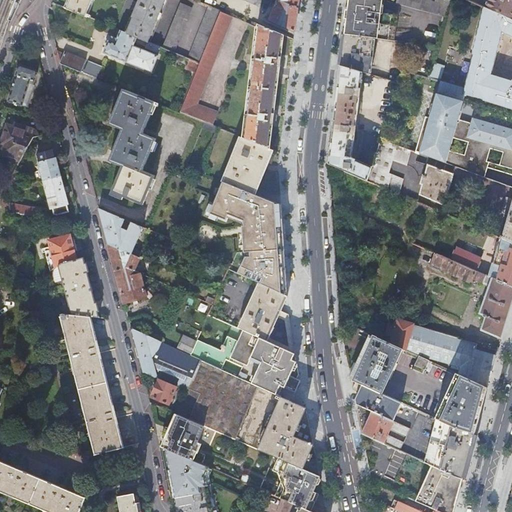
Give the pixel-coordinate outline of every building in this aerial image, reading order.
[(69,0),(66,9),(91,19),(91,16),(88,15),(94,0),(69,0)] [(160,13),(166,0),(139,0),(126,33),(148,42),(158,19),(160,20),(162,14),(160,13)] [(297,24),(299,8),(279,0),(277,5),(277,4),(276,6),(277,6),(270,21),(296,32),(297,24)] [(279,0),(299,8),(299,0),(279,0)] [(389,40),(395,41),(396,36),(399,15),(384,13),(382,13),(383,8),(383,0),(349,0),(347,25),(346,31),(346,34),(375,38),(389,40)] [(397,0),(397,3),(447,17),(451,0),(436,0),(436,2),(431,0),(397,0)] [(511,0),(488,0),(485,7),(511,18),(511,0)] [(162,48),(174,52),(193,8),(181,3),(162,48)] [(200,63),(221,11),(210,6),(188,58),(200,63)] [(511,81),(490,75),(493,66),(503,31),(511,34),(511,18),(485,7),(473,54),(475,54),(473,60),(465,88),(440,81),(436,93),(438,94),(463,101),(464,101),(465,98),(466,95),(483,100),(511,108),(511,81)] [(212,68),(233,17),(221,11),(200,63),(181,113),(213,126),(218,113),(197,105),(212,68)] [(283,60),(286,36),(259,25),(258,27),(251,83),(244,139),(270,150),(274,123),(277,124),(277,116),(275,116),(278,94),(282,67),(284,67),(285,60),(283,60)] [(148,42),(126,33),(120,31),(117,38),(112,36),(110,41),(109,41),(104,52),(152,71),(158,56),(134,46),(136,42),(150,47),(152,43),(148,42)] [(343,61),(342,66),(363,72),(370,74),(371,69),(375,38),(346,34),(343,61)] [(64,53),(60,63),(98,78),(103,66),(89,61),(89,63),(64,53)] [(428,78),(440,81),(444,66),(433,62),(428,78)] [(18,68),(15,77),(16,77),(8,102),(26,108),(28,107),(35,87),(34,85),(38,73),(37,71),(21,66),(18,68)] [(338,98),(330,164),(368,181),(373,166),(352,157),(359,103),(363,72),(342,66),(338,98)] [(158,107),(159,104),(127,90),(114,123),(127,128),(114,160),(127,165),(115,193),(143,206),(155,176),(143,171),(156,139),(143,134),(155,106),(158,107)] [(463,101),(438,94),(436,101),(435,105),(445,108),(445,107),(445,106),(446,106),(446,105),(447,105),(448,105),(449,105),(450,105),(450,106),(451,106),(451,107),(451,108),(451,109),(450,110),(459,113),(461,108),(463,101)] [(34,112),(51,107),(48,96),(35,100),(33,107),(34,112)] [(445,108),(435,105),(431,117),(427,116),(417,152),(419,153),(478,174),(481,166),(495,125),(473,119),(472,123),(463,120),(461,128),(456,126),(458,119),(458,118),(459,113),(450,110),(451,109),(451,108),(451,107),(451,106),(450,106),(450,105),(449,105),(448,105),(447,105),(446,105),(446,106),(445,106),(445,107),(445,108)] [(33,137),(37,136),(38,136),(38,135),(38,134),(38,133),(38,132),(37,132),(25,128),(24,131),(7,125),(0,145),(0,154),(12,159),(11,162),(18,164),(33,137)] [(511,130),(495,125),(481,166),(478,174),(478,175),(488,179),(492,164),(489,163),(492,150),(503,153),(499,166),(511,169),(511,130)] [(217,128),(199,172),(225,183),(254,195),(271,150),(270,150),(244,139),(217,128)] [(368,181),(418,203),(420,195),(445,205),(453,174),(416,161),(419,153),(417,152),(381,139),(373,166),(368,181)] [(43,181),(60,177),(55,159),(49,160),(47,153),(37,156),(43,181)] [(67,205),(60,177),(43,181),(50,209),(53,208),(54,214),(58,215),(69,213),(67,205)] [(254,195),(225,183),(224,185),(219,197),(216,204),(212,214),(220,218),(227,221),(229,216),(245,222),(245,227),(243,227),(244,234),(245,247),(245,253),(243,254),(244,263),(238,275),(258,285),(289,298),(282,206),(254,195)] [(502,239),(511,242),(511,199),(506,198),(501,216),(509,218),(503,236),(500,235),(500,238),(502,239)] [(218,221),(220,218),(212,214),(216,204),(212,202),(206,217),(218,221)] [(10,205),(11,211),(36,217),(38,209),(9,203),(10,205)] [(133,249),(142,228),(131,223),(128,229),(122,227),(125,220),(99,209),(108,244),(138,258),(140,253),(133,249)] [(45,252),(50,272),(59,266),(64,263),(76,260),(69,235),(49,242),(51,250),(45,252)] [(497,280),(511,286),(511,242),(502,239),(495,263),(501,265),(497,280)] [(138,258),(108,244),(116,271),(128,268),(134,271),(139,258),(138,258)] [(451,261),(477,271),(482,259),(456,249),(451,261)] [(511,303),(511,286),(497,280),(477,271),(451,261),(435,254),(430,266),(431,267),(430,269),(440,272),(441,271),(472,284),(473,281),(488,287),(478,316),(485,318),(480,331),(501,339),(509,312),(511,303)] [(99,318),(83,258),(76,260),(64,263),(59,266),(72,315),(92,317),(99,318)] [(128,268),(116,271),(124,303),(146,298),(139,273),(134,271),(128,268)] [(276,325),(289,298),(258,285),(239,328),(242,330),(268,342),(276,325)] [(45,312),(28,311),(32,327),(43,328),(45,312)] [(92,317),(72,315),(61,314),(61,316),(60,316),(60,318),(61,317),(95,454),(95,456),(126,448),(125,446),(124,447),(117,418),(118,417),(116,411),(115,411),(100,352),(101,352),(100,346),(99,346),(92,317)] [(455,372),(487,387),(496,355),(477,349),(478,344),(459,339),(460,338),(397,320),(395,329),(389,328),(387,336),(392,338),(391,343),(403,348),(411,352),(419,355),(428,360),(455,372)] [(187,391),(200,360),(190,355),(177,349),(131,329),(143,373),(159,380),(176,387),(177,387),(187,391)] [(292,359),(295,354),(284,349),(273,344),(268,342),(242,330),(238,341),(233,350),(223,345),(222,345),(222,346),(222,347),(221,347),(221,348),(220,350),(197,340),(197,341),(190,355),(200,360),(222,370),(227,359),(243,367),(238,377),(277,394),(281,385),(296,391),(301,380),(290,376),(294,367),(298,366),(297,361),(292,359)] [(355,370),(357,371),(373,334),(371,333),(355,370)] [(353,380),(357,382),(363,385),(374,390),(382,394),(403,348),(391,343),(373,334),(357,371),(353,380)] [(177,349),(190,355),(197,341),(184,336),(177,349)] [(233,350),(238,341),(227,336),(223,345),(233,350)] [(424,370),(428,360),(419,355),(414,365),(424,370)] [(312,436),(306,408),(277,394),(238,377),(222,370),(200,360),(187,391),(185,396),(192,404),(257,432),(316,458),(312,436)] [(440,418),(474,433),(480,413),(486,389),(487,387),(455,372),(436,417),(437,417),(440,418)] [(176,387),(159,380),(152,396),(153,398),(161,401),(169,405),(172,397),(176,387)] [(354,389),(360,392),(363,385),(357,382),(354,389)] [(389,419),(390,419),(398,401),(394,399),(382,394),(374,390),(363,385),(360,392),(361,393),(357,403),(357,404),(389,419)] [(192,404),(185,396),(176,415),(203,426),(227,436),(251,447),(257,432),(192,404)] [(390,419),(394,421),(402,403),(398,401),(390,419)] [(360,420),(363,434),(383,443),(394,421),(390,419),(389,419),(357,404),(360,420)] [(203,426),(176,415),(175,414),(170,426),(170,427),(174,429),(169,439),(165,437),(164,439),(161,446),(162,447),(191,459),(194,452),(195,451),(192,449),(191,449),(192,445),(194,446),(195,442),(203,426)] [(431,438),(434,439),(436,432),(440,418),(437,417),(436,419),(431,438)] [(434,439),(468,455),(474,433),(440,418),(436,432),(434,439)] [(170,427),(170,426),(167,425),(161,437),(164,439),(165,437),(170,427)] [(170,427),(165,437),(169,439),(174,429),(170,427)] [(305,462),(316,458),(257,432),(251,447),(273,457),(279,459),(303,469),(305,462)] [(427,463),(434,439),(431,438),(424,462),(427,463)] [(433,465),(462,478),(468,455),(434,439),(427,463),(433,465)] [(170,498),(172,511),(210,511),(204,476),(208,468),(191,460),(191,459),(162,447),(172,497),(170,498)] [(279,459),(273,457),(268,470),(274,472),(279,459)] [(278,480),(272,495),(291,503),(305,470),(303,469),(279,459),(274,472),(278,480)] [(0,490),(51,511),(79,511),(86,497),(85,497),(84,498),(0,461),(0,490)] [(433,509),(439,511),(453,511),(461,481),(462,478),(433,465),(417,502),(433,509)] [(211,469),(208,468),(204,476),(210,511),(214,511),(208,476),(211,469)] [(291,503),(294,504),(302,508),(304,502),(308,501),(311,493),(309,492),(312,483),(314,482),(316,478),(314,476),(315,475),(305,470),(291,503)] [(139,511),(142,511),(140,501),(134,502),(133,493),(117,496),(120,511),(139,511)] [(439,511),(433,509),(432,511),(418,511),(394,501),(391,508),(400,511),(439,511)]
